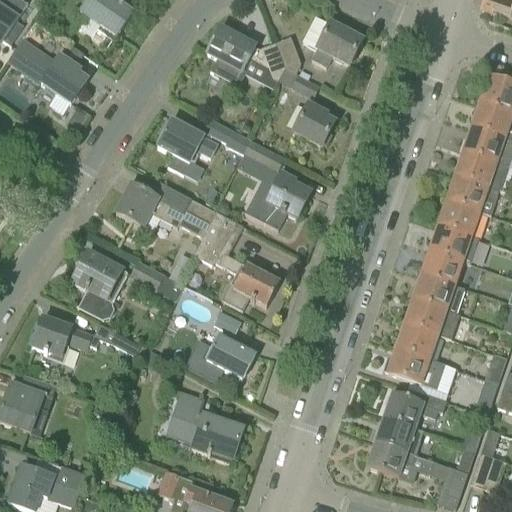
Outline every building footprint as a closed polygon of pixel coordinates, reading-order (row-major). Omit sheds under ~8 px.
[(0,0),(0,44),(2,46),(9,36),(16,26),(27,9),(13,0),(0,0)] [(121,6),(119,9),(106,0),(92,0),(80,18),(115,42),(132,17),(123,11),(125,8),(121,6)] [(511,1),(508,0),(484,0),(481,12),(511,22),(511,1)] [(23,31),(16,26),(9,36),(17,41),(23,31)] [(317,54),(311,65),(326,73),(331,64),(332,62),(349,71),(362,46),(330,29),(317,54)] [(255,53),(255,52),(220,33),(216,41),(213,40),(208,50),(210,51),(206,59),(217,65),(211,77),(235,90),(242,78),(262,89),(269,76),(272,85),(278,88),(278,87),(291,93),(298,80),(296,79),(285,73),(283,71),(274,49),(259,55),(255,53)] [(289,43),(276,48),(285,73),(296,79),(301,69),(291,43),(289,43)] [(83,59),(73,52),(65,65),(57,60),(52,66),(22,46),(8,66),(70,109),(87,85),(72,75),(83,59)] [(320,91),(298,80),(291,93),(313,104),(320,91)] [(511,90),(489,82),(480,107),(511,117),(511,90)] [(511,118),(511,117),(480,107),(472,131),(511,145),(511,118)] [(324,123),(325,120),(306,110),(293,136),(321,151),(323,149),(326,151),(331,141),(328,139),(334,128),(324,123)] [(76,138),(87,123),(76,115),(65,130),(76,138)] [(250,146),(232,137),(210,125),(204,137),(226,148),(225,150),(243,159),(250,146)] [(211,164),(218,151),(171,126),(157,152),(173,161),(167,172),(185,181),(197,157),(211,164)] [(464,156),(509,172),(511,164),(511,145),(472,131),(464,156)] [(284,163),(250,146),(243,159),(245,160),(245,161),(276,177),(284,163)] [(499,195),(500,196),(502,196),(510,173),(509,172),(464,156),(455,180),(499,195)] [(261,187),(244,217),(278,235),(288,218),(297,223),(298,220),(300,221),(306,211),(304,210),(310,199),(291,189),(293,186),(281,180),(274,194),(261,187)] [(455,180),(447,205),(479,216),(483,204),(494,208),(499,195),(455,180)] [(130,190),(116,218),(133,228),(141,232),(145,234),(145,233),(152,219),(160,223),(178,233),(179,230),(202,242),(203,243),(216,219),(214,218),(215,217),(191,205),(184,219),(155,203),(130,190)] [(203,206),(212,211),(217,202),(207,197),(203,206)] [(230,216),(228,208),(221,205),(215,217),(227,222),(230,216)] [(470,241),(479,216),(447,205),(438,230),(470,241)] [(203,243),(194,261),(212,271),(214,267),(236,279),(240,281),(233,294),(226,307),(226,308),(243,317),(249,303),(266,312),(279,288),(246,270),(245,271),(227,261),(242,233),(216,219),(203,243)] [(470,241),(438,230),(430,255),(462,266),(472,269),(480,244),(470,241)] [(430,255),(422,279),(453,291),(462,266),(430,255)] [(88,259),(72,288),(87,296),(78,313),(102,326),(110,323),(114,315),(111,307),(108,305),(115,292),(119,294),(120,292),(126,279),(88,259)] [(180,289),(192,266),(182,261),(170,283),(180,289)] [(140,268),(132,282),(176,306),(184,291),(180,289),(170,283),(170,284),(140,268)] [(464,295),(453,291),(422,279),(413,304),(445,315),(445,316),(456,319),(464,295)] [(413,304),(405,329),(437,340),(451,345),(459,320),(456,319),(445,316),(445,315),(413,304)] [(198,345),(184,372),(217,390),(224,376),(242,385),(255,360),(229,347),(233,340),(234,340),(240,328),(220,317),(213,329),(223,335),(220,342),(219,341),(213,353),(198,345)] [(42,323),(31,352),(48,358),(61,363),(65,352),(66,349),(86,356),(88,351),(96,354),(100,344),(113,349),(135,362),(141,351),(99,329),(93,342),(90,342),(91,341),(42,323)] [(396,353),(429,364),(437,340),(405,329),(396,353)] [(135,362),(156,373),(162,361),(141,351),(135,362)] [(388,363),(383,377),(388,378),(388,379),(420,390),(436,395),(445,370),(429,364),(396,353),(393,365),(388,363)] [(494,359),(489,375),(501,379),(507,364),(494,359)] [(10,388),(0,416),(0,427),(30,439),(39,414),(48,418),(53,404),(52,404),(56,392),(24,381),(21,391),(10,388)] [(491,408),(498,388),(486,383),(479,403),(491,408)] [(511,389),(505,388),(501,398),(511,401),(511,389)] [(211,458),(232,465),(243,434),(198,419),(203,405),(181,398),(167,439),(193,449),(191,454),(210,461),(211,458)] [(392,398),(383,422),(416,433),(421,420),(433,424),(435,425),(438,416),(442,418),(446,406),(445,406),(426,399),(423,409),(392,398)] [(511,417),(511,401),(501,398),(497,412),(511,417)] [(407,458),(415,461),(423,436),(416,434),(416,433),(383,422),(375,447),(407,458)] [(483,455),(488,457),(490,453),(495,455),(500,439),(490,435),(483,455)] [(375,447),(366,472),(398,483),(413,488),(418,476),(429,480),(433,467),(415,461),(407,458),(375,447)] [(465,451),(459,466),(470,470),(476,455),(465,451)] [(99,455),(89,482),(104,487),(114,461),(99,455)] [(483,494),(493,463),(481,459),(470,489),(483,494)] [(493,463),(483,494),(496,498),(506,468),(493,463)] [(21,471),(8,509),(16,511),(36,511),(40,502),(48,505),(58,509),(67,511),(74,511),(78,501),(78,500),(85,481),(59,472),(56,483),(34,476),(21,471)] [(445,511),(456,511),(468,479),(456,475),(449,473),(444,485),(436,509),(445,511)] [(166,476),(157,499),(173,505),(170,511),(229,511),(231,510),(191,495),(194,487),(166,476)] [(78,501),(74,511),(101,511),(102,510),(78,501)]
